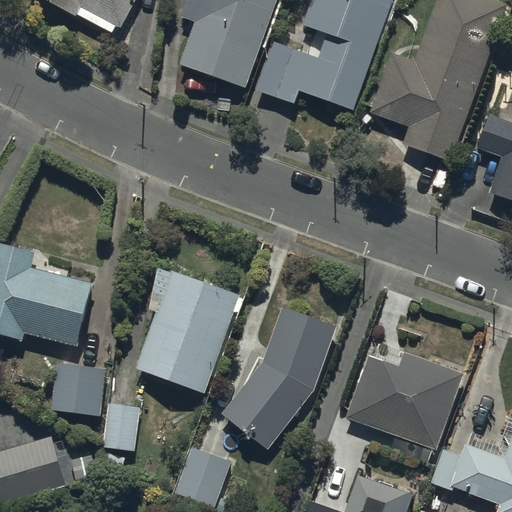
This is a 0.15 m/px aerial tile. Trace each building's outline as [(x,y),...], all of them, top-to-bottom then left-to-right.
[(48,0),(76,15),(77,13),(112,32),(115,26),(120,28),(136,0),(48,0)] [(185,0),(180,15),(194,20),(180,63),(245,85),(273,0),(185,0)] [(300,91),(354,109),(391,0),(311,0),(303,25),(327,33),(319,58),(273,42),(256,90),(295,104),(300,91)] [(448,159),(504,3),(496,0),(435,0),(414,60),(390,51),(369,112),(408,126),(402,142),(448,159)] [(511,199),(511,122),(490,114),(478,147),(503,156),(490,192),(511,199)] [(35,252),(0,242),(0,333),(22,339),(25,331),(76,344),(92,283),(31,268),(35,252)] [(149,309),(157,312),(137,367),(205,391),(239,295),(158,266),(149,309)] [(282,305),(263,360),(223,413),(269,448),(314,389),(336,324),(282,305)] [(346,417),(395,435),(390,449),(430,464),(464,374),(404,351),(399,365),(369,354),(346,417)] [(104,368),(57,363),(52,409),(99,414),(104,368)] [(139,406),(109,403),(104,447),(133,451),(139,406)] [(511,511),(511,418),(505,415),(496,440),(470,431),(462,455),(442,448),(430,482),(452,490),(453,488),(499,504),(496,511),(511,511)] [(0,504),(65,484),(50,436),(0,451),(0,504)] [(232,463),(191,447),(174,491),(227,511),(231,511),(234,504),(218,498),(232,463)] [(405,511),(412,492),(358,473),(344,511),(405,511)]
